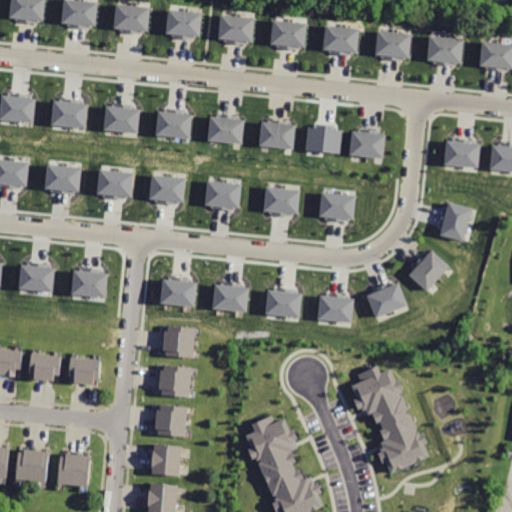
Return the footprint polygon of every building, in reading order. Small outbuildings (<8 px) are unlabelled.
[(13,0),(12,19),(46,22),(47,0),(13,0)] [(83,0),(64,0),(63,24),(99,27),(101,2),(83,0)] [(118,3),(115,29),(150,33),(153,6),(118,3)] [(171,8),(168,33),(204,37),(206,11),(171,8)] [(223,14),(221,40),(256,43),(258,17),(223,14)] [(274,19),(272,46),(306,49),(309,22),(274,19)] [(328,25),(326,51),(359,54),(361,28),(328,25)] [(380,29),(377,56),(413,59),(416,33),(380,29)] [(432,34),(430,60),(463,63),(465,37),(432,34)] [(511,43),(485,42),(484,67),(511,69),(511,43)] [(0,116),(0,118),(34,122),(37,97),(3,93),(0,116)] [(89,103),(55,99),(52,124),(86,127),(89,103)] [(138,133),(141,108),(107,105),(104,129),(138,133)] [(193,114),(159,109),(156,134),(190,138),(193,114)] [(210,114),(208,141),(242,144),(244,117),(210,114)] [(263,118),(260,146),(294,149),(296,121),(263,118)] [(341,152),(342,128),(307,127),(306,150),(341,152)] [(355,128),(352,155),(385,159),(388,132),(355,128)] [(481,143),(446,140),(444,164),(479,167),(481,143)] [(490,168),(511,170),(511,145),(493,143),(490,168)] [(0,184),(28,186),(29,160),(0,159),(0,184)] [(80,191),(81,165),(47,164),(46,190),(80,191)] [(133,195),(133,170),(99,171),(99,196),(133,195)] [(186,176),(152,174),(150,200),(185,202),(186,176)] [(240,206),(241,182),(207,181),(206,205),(240,206)] [(264,210),(298,214),(301,189),(267,185),(264,210)] [(355,219),(356,194),(321,192),(320,218),(355,219)] [(473,207),(449,201),(440,234),(463,241),(473,207)] [(432,249),(410,276),(429,292),(451,264),(432,249)] [(53,292),(56,267),(22,263),(19,287),(53,292)] [(72,293),(106,297),(109,272),(74,269),(72,293)] [(198,282),(163,277),(161,302),(195,306),(198,282)] [(374,316),(407,306),(401,283),(368,292),(374,316)] [(214,308),(248,310),(249,286),(215,284),(214,308)] [(267,314),(301,316),(302,292),(268,289),(267,314)] [(318,318),(352,322),(355,297),(321,293),(318,318)] [(168,325),(166,355),(196,358),(198,328),(168,325)] [(0,347),(0,373),(22,376),(25,350),(0,347)] [(33,352),(31,378),(61,380),(63,354),(33,352)] [(73,357),(71,382),(101,384),(102,359),(73,357)] [(165,364),(162,394),(192,397),(195,367),(165,364)] [(391,472),(430,456),(426,446),(427,440),(424,433),(416,431),(417,428),(401,390),(404,382),(396,380),(391,368),(380,372),(378,365),(358,373),(361,381),(352,385),(356,395),(355,400),(358,409),(371,412),(372,412),(377,422),(383,423),(381,431),(383,437),(379,454),(382,461),(387,462),(391,472)] [(161,404),(159,434),(189,436),(191,406),(161,404)] [(310,511),(325,507),(320,493),(322,491),(319,481),(314,483),(311,475),(304,478),(304,477),(293,463),(296,461),(293,450),(299,445),(295,431),(287,421),(286,417),(276,421),(273,415),(252,422),(255,431),(246,434),(251,446),(249,448),(253,460),(259,458),(270,488),(277,498),(273,502),(274,504),(280,511),(310,511)] [(155,444),(153,472),(182,474),(184,446),(155,444)] [(0,446),(0,475),(10,476),(12,448),(0,446)] [(20,448),(18,479),(48,482),(51,451),(20,448)] [(64,452),(60,482),(91,486),(94,455),(64,452)] [(153,482),(150,511),(176,511),(179,485),(153,482)]
